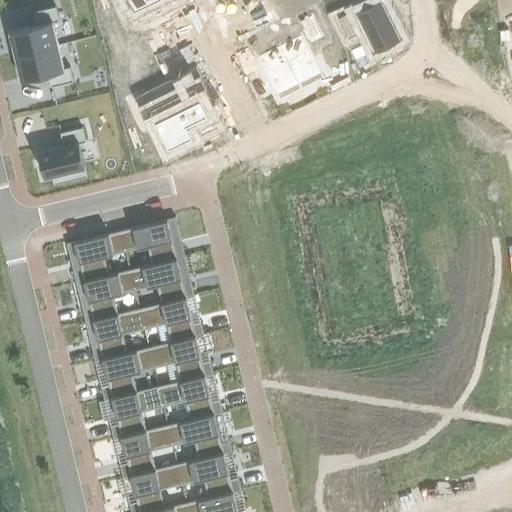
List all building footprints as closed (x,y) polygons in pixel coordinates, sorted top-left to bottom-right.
[(121,0),(117,2),(128,23),(139,17),(135,9),(152,0),(121,0)] [(375,49),(401,36),(383,0),(372,0),(338,17),(349,39),(366,31),(375,49)] [(37,24),(10,31),(16,55),(58,45),(53,21),(59,20),(55,6),(34,11),(37,24)] [(312,16),(300,22),(310,43),(323,37),(312,16)] [(302,35),(279,46),(298,85),(321,74),(302,35)] [(247,48),(234,54),(245,76),(257,69),(255,65),(259,64),(275,96),(298,85),(279,46),(274,36),(251,48),(257,59),(253,61),(247,48)] [(58,45),(16,55),(21,79),(48,72),(51,86),(73,81),(70,67),(64,68),(58,45)] [(195,84),(172,95),(192,134),(215,123),(201,96),(212,91),(202,70),(191,75),(195,84)] [(146,98),(134,103),(145,124),(156,119),(169,146),(192,134),(172,95),(150,106),(146,98)] [(63,145),(38,151),(44,175),(51,174),(53,183),(87,175),(79,142),(85,141),(82,127),(60,132),(63,145)] [(167,219),(121,230),(125,249),(147,244),(152,265),(177,259),(174,246),(167,219)] [(121,230),(74,241),(81,268),(84,281),(109,275),(104,255),(125,249),(121,230)] [(182,244),(174,246),(177,259),(185,257),(182,244)] [(152,265),(130,270),(135,289),(156,284),(161,303),(186,297),(183,285),(177,259),(152,265)] [(81,268),(73,270),(76,283),(84,281),(81,268)] [(109,275),(84,281),(90,307),(93,320),(118,314),(113,295),(135,289),(130,270),(109,275)] [(191,283),(183,285),(186,297),(194,296),(191,283)] [(161,303),(140,309),(144,328),(166,323),(171,342),(196,336),(193,324),(186,297),(161,303)] [(90,307),(82,309),(85,322),(93,320),(90,307)] [(118,314),(93,320),(99,346),(102,359),(127,353),(123,333),(144,328),(140,309),(118,314)] [(200,322),(193,324),(196,336),(203,334),(200,322)] [(171,342),(149,347),(154,367),(175,362),(180,381),(205,375),(202,363),(196,336),(171,342)] [(99,346),(92,348),(95,361),(102,359),(99,346)] [(127,353),(102,359),(109,385),(112,397),(137,391),(132,372),(154,367),(149,347),(127,353)] [(210,361),(202,363),(205,375),(213,373),(210,361)] [(180,381),(158,386),(163,406),(184,400),(189,420),(214,414),(211,402),(205,375),(180,381)] [(109,385),(101,387),(104,399),(112,397),(109,385)] [(137,391),(112,397),(118,424),(121,436),(146,430),(141,411),(163,406),(158,386),(137,391)] [(219,400),(211,402),(214,414),(222,412),(219,400)] [(189,420),(168,425),(172,445),(194,439),(199,459),(224,453),(221,440),(214,414),(189,420)] [(118,424),(110,426),(113,438),(121,436),(118,424)] [(146,430),(121,436),(127,463),(130,475),(155,469),(151,450),(172,445),(168,425),(146,430)] [(228,438),(221,440),(224,453),(231,451),(228,438)] [(199,459),(177,464),(182,483),(203,478),(208,498),(233,492),(230,479),(224,453),(199,459)] [(127,463),(120,465),(123,477),(130,475),(127,463)] [(155,469),(130,475),(137,502),(139,511),(147,511),(165,508),(160,489),(182,483),(177,464),(155,469)] [(238,477),(230,479),(233,492),(241,490),(238,477)] [(208,498),(186,503),(188,511),(237,511),(233,492),(208,498)] [(139,511),(137,502),(129,503),(131,511),(139,511)] [(165,508),(147,511),(188,511),(186,503),(165,508)]
